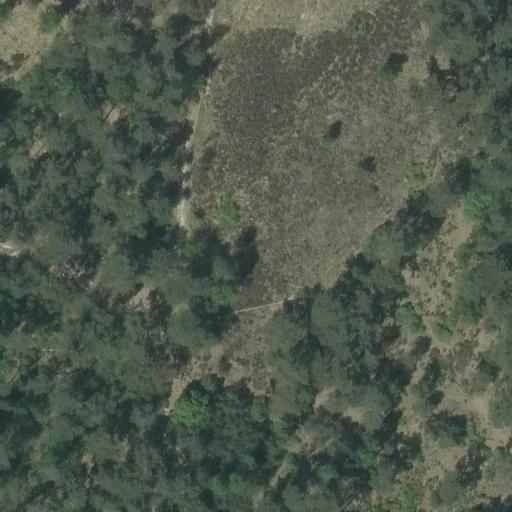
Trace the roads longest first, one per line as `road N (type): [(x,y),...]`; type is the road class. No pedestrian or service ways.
road 1 (track): [(156,332),(210,0)]
road 2 (track): [(156,511),(159,401),(169,373),(168,349),(156,332)]
road 3 (track): [(156,332),(63,265),(0,245)]
